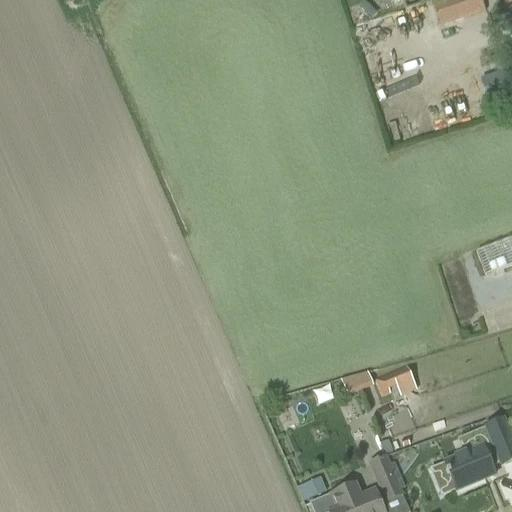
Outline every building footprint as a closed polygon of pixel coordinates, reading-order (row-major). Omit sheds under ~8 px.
[(446,0),(431,5),(440,30),(485,14),(480,0),(446,0)] [(511,86),(508,73),(480,81),(487,103),(511,95),(511,86)] [(511,240),(477,254),(486,277),(511,267),(511,240)] [(406,368),(374,381),(381,399),(389,396),(388,392),(396,388),(400,400),(416,393),(406,368)] [(343,381),(350,394),(362,388),(355,375),(343,381)] [(443,465),(430,470),(441,498),(494,475),(490,464),(498,461),(501,468),(511,463),(511,440),(504,421),(484,429),(485,431),(467,438),(473,452),(450,462),(443,465)] [(387,442),(380,445),(385,457),(392,454),(387,442)] [(368,466),(385,504),(402,496),(392,472),(393,472),(389,461),(387,462),(386,458),(368,466)] [(326,494),(320,480),(296,490),(302,504),(326,494)] [(359,498),(354,486),(328,497),(329,498),(310,506),(312,511),(382,511),(374,492),(359,498)]
